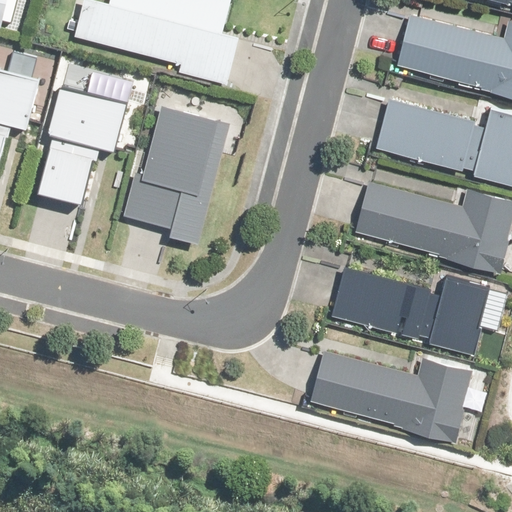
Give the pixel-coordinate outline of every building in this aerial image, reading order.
[(9,0),(0,0),(0,27),(2,28),(9,0)] [(102,0),(102,3),(91,0),(87,0),(78,36),(182,64),(180,71),(229,84),(241,38),(224,34),(232,0),(102,0)] [(505,40),(413,15),(400,66),(511,96),(511,21),(510,21),(505,40)] [(134,85),(92,74),(86,97),(129,108),(134,85)] [(40,85),(0,75),(0,121),(30,128),(40,85)] [(122,108),(56,91),(46,133),(31,190),(75,201),(89,144),(112,149),(122,108)] [(486,125),(392,99),(378,148),(511,184),(511,112),(492,107),(486,125)] [(232,128),(164,108),(143,179),(138,177),(126,216),(173,230),(171,235),(201,244),(218,187),(215,186),(232,128)] [(463,207),(371,182),(358,234),(500,272),(511,227),(511,200),(468,189),(463,207)] [(443,294),(348,268),(334,317),(474,356),(493,289),(447,277),(443,294)] [(420,374),(326,348),(312,400),(458,440),(477,371),(425,357),(420,374)]
